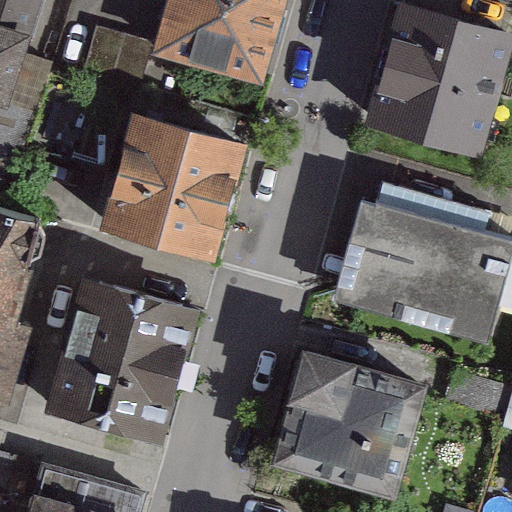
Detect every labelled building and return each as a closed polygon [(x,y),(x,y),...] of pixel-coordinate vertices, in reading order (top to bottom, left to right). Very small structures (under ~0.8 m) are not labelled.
[(68,0),(0,0),(0,104),(32,116),(68,0)] [(272,83),(292,0),(173,0),(159,55),(272,83)] [(511,33),(402,4),(369,126),(486,158),(511,62),(511,33)] [(142,40),(90,26),(77,76),(129,90),(142,40)] [(121,170),(135,122),(106,114),(92,162),(121,170)] [(116,234),(226,263),(256,152),(145,123),(116,234)] [(511,287),(511,241),(370,202),(343,300),(497,342),(511,287)] [(0,324),(15,328),(46,220),(0,208),(0,324)] [(53,409),(169,442),(207,309),(90,276),(53,409)] [(0,390),(15,328),(0,324),(0,390)] [(315,355),(284,468),(413,503),(444,390),(315,355)] [(511,386),(464,373),(455,408),(501,421),(511,386)] [(0,468),(0,506),(8,470),(0,468)] [(156,511),(161,494),(45,468),(34,511),(156,511)]
